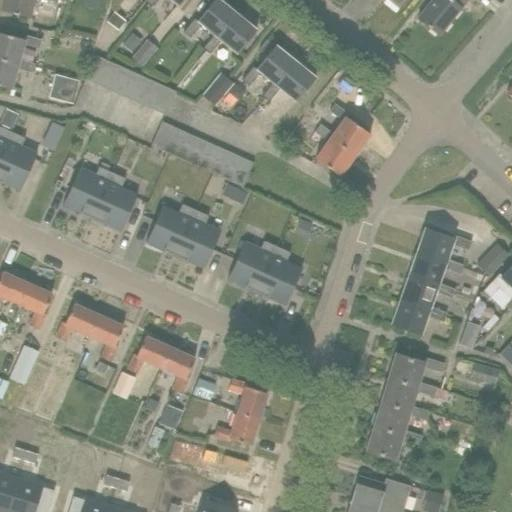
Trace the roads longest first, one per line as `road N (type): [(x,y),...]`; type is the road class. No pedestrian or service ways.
road 1 (residential): [(314,362),(0,228)]
road 2 (residential): [(314,362),(370,201),(434,114)]
road 3 (unclassified): [(434,114),(300,0)]
road 4 (residential): [(272,511),(314,362)]
